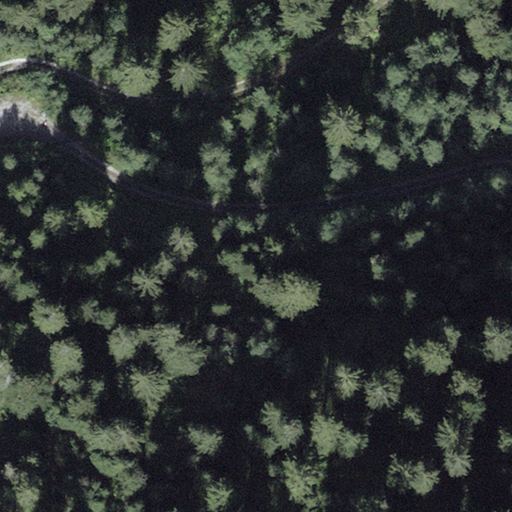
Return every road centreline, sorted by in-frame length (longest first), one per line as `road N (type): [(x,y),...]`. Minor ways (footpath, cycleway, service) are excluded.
road 1 (track): [(511,163),(303,208),(207,207),(138,193),(33,126),(0,126)]
road 2 (track): [(0,69),(42,64),(121,97),(200,100),(264,77),(378,0)]
